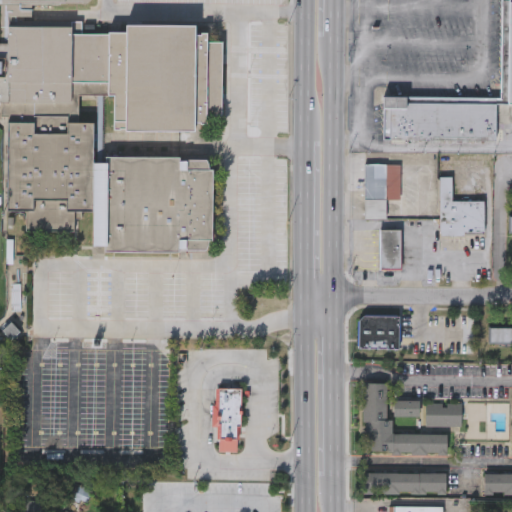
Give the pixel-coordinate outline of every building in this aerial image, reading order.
[(0,0),(88,0),(83,6),(30,5),(30,15),(4,15),(4,4),(0,4),(0,0)] [(511,0),(511,104),(499,104),(499,0),(511,0)] [(6,115),(0,115),(0,41),(5,42),(5,25),(69,25),(69,19),(81,19),(81,32),(107,32),(107,30),(125,30),(125,22),(194,23),(194,34),(206,34),(206,40),(222,40),(222,115),(206,115),(206,122),(194,122),(194,132),(125,131),(125,130),(112,129),(113,114),(112,114),(113,95),(107,95),(78,95),(78,122),(92,122),(92,162),(105,162),(105,155),(179,156),(179,159),(206,159),(208,164),(208,167),(208,169),(212,169),(211,239),(207,239),(207,241),(207,246),(204,250),(179,250),(179,252),(105,252),(105,246),(91,246),(91,209),(74,209),(73,232),(24,232),(24,209),(5,209),(5,122),(6,122),(6,115)] [(494,139),(382,139),(382,97),(494,98),(494,139)] [(256,198),(242,198),(242,160),(256,160),(256,198)] [(399,164),(399,199),(385,199),(385,218),(363,218),(363,164),(399,164)] [(439,233),(438,177),(450,177),(450,201),(482,201),(483,233),(439,233)] [(378,269),(378,229),(400,229),(400,269),(378,269)] [(398,349),(357,349),(357,316),(398,316),(398,349)] [(3,331),(12,322),(22,333),(13,342),(3,331)] [(511,344),(487,344),(487,328),(511,328),(511,344)] [(250,354),(214,355),(215,395),(201,396),(201,412),(236,412),(236,409),(251,408),(250,354)] [(389,434),(445,434),(445,454),(360,453),(361,383),(385,383),(384,420),(389,420),(389,434)] [(219,452),(237,453),(237,440),(239,440),(239,428),(241,428),(242,389),(216,389),(215,406),(212,405),(211,428),(217,428),(217,440),(219,440),(219,452)] [(417,400),(417,416),(391,416),(391,400),(417,400)] [(459,426),(423,426),(423,403),(459,403),(459,426)] [(443,494),(361,494),(361,472),(443,473),(443,494)] [(511,474),(511,495),(481,495),(481,474),(511,474)] [(207,489),(206,511),(264,511),(265,489),(207,489)] [(19,511),(19,499),(47,499),(47,511),(19,511)]
